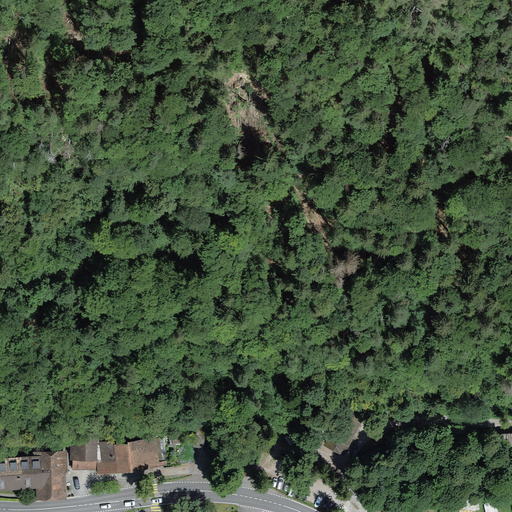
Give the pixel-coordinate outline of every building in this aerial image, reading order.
[(345,454),(364,417),(343,406),(324,443),(345,454)] [(197,429),(193,445),(204,448),(208,431),(197,429)] [(72,459),(72,469),(97,469),(97,459),(100,459),(100,441),(100,430),(71,430),(71,459),(72,459)] [(97,469),(97,473),(167,464),(163,433),(127,438),(127,441),(112,442),(112,440),(100,441),(100,459),(97,459),(97,469)] [(0,456),(0,488),(35,486),(36,499),(69,497),(67,449),(33,451),(34,454),(0,456)] [(459,500),(460,510),(479,509),(479,499),(459,500)]
